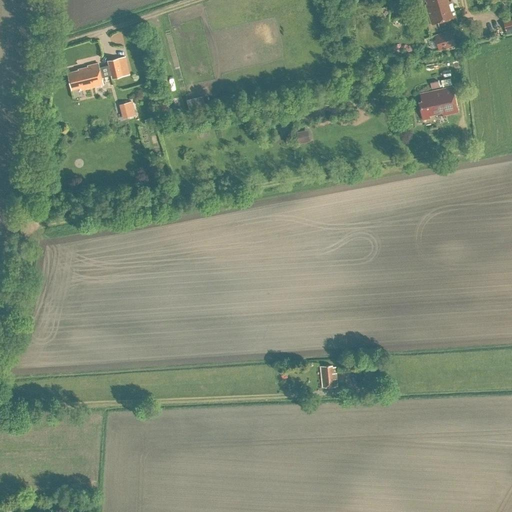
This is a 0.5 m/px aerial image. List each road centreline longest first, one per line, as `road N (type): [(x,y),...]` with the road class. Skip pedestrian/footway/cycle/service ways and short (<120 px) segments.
road 1 (track): [(29,227),(447,152),(465,137),(462,111)]
road 2 (unclassified): [(0,353),(38,169),(51,0)]
road 3 (track): [(0,408),(316,395)]
